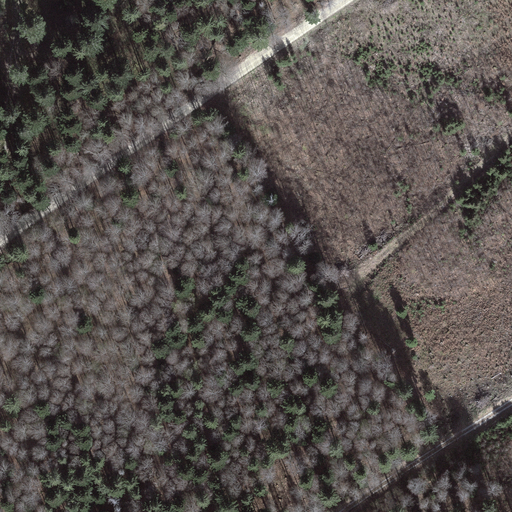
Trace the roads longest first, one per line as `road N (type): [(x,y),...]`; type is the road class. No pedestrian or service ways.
road 1 (track): [(0,239),(345,0)]
road 2 (track): [(511,134),(351,286)]
road 3 (track): [(511,401),(344,511)]
